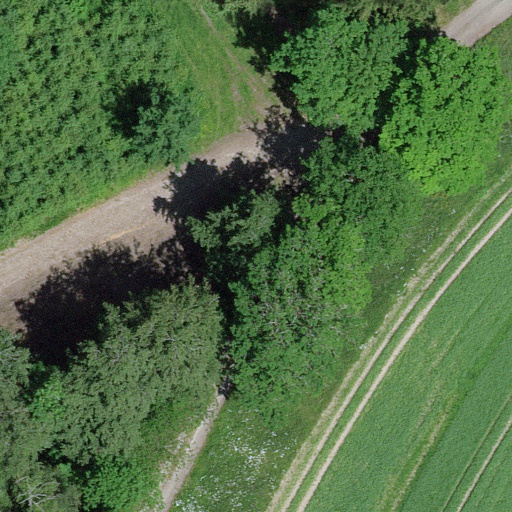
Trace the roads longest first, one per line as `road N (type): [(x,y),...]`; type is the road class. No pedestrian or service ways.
road 1 (track): [(504,0),(382,102),(280,251),(147,511)]
road 2 (track): [(0,266),(382,102)]
